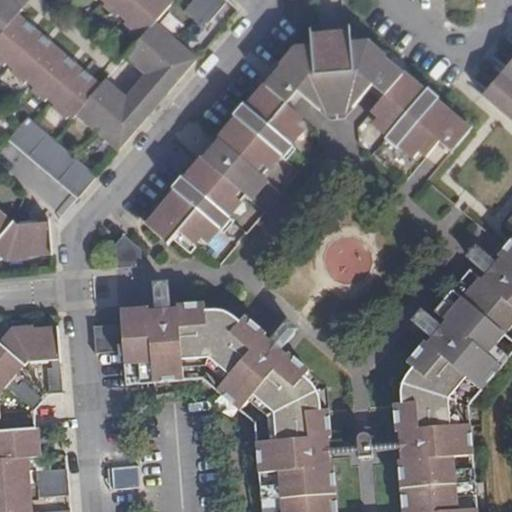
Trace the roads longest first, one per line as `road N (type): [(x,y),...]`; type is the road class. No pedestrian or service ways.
road 1 (residential): [(253,0),(255,27),(237,52),(78,234),(70,294)]
road 2 (residential): [(70,294),(84,511)]
road 3 (residential): [(397,0),(441,42),(466,49),(492,17),(492,0)]
